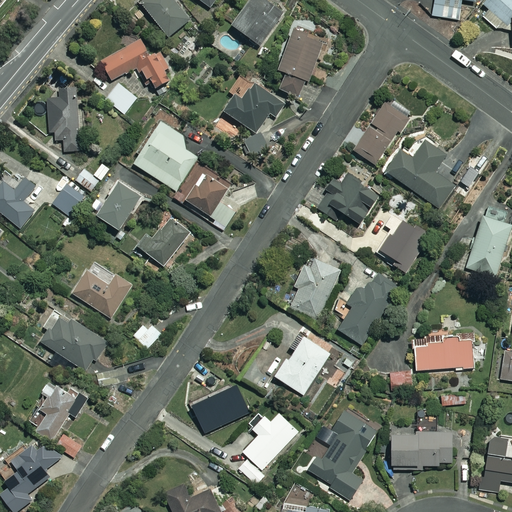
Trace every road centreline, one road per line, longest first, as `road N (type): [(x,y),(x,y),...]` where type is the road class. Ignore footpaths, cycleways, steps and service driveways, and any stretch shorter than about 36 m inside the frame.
road 1 (residential): [(73,511),(398,29)]
road 2 (residential): [(398,29),(511,112)]
